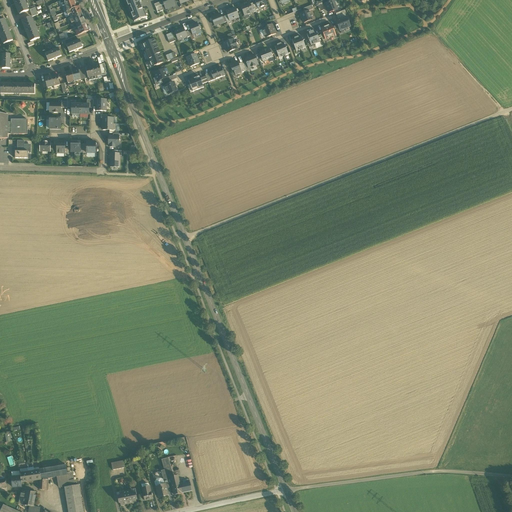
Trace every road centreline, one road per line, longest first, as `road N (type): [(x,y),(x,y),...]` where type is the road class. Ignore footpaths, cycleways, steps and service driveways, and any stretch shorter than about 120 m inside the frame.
road 1 (secondary): [(107,44),(285,489)]
road 2 (track): [(511,109),(184,238)]
road 3 (unclassified): [(285,489),(426,471),(511,476)]
road 4 (residential): [(0,166),(103,170),(99,137)]
road 5 (track): [(511,128),(426,25)]
